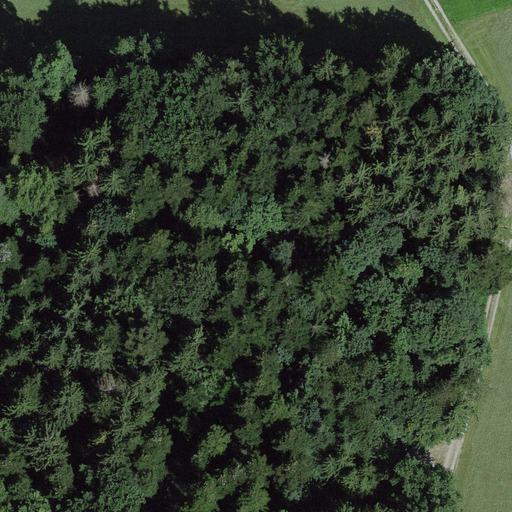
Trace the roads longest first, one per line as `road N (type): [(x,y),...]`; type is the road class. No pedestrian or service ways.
road 1 (track): [(285,245),(0,100)]
road 2 (track): [(511,220),(442,511)]
road 3 (track): [(285,245),(165,229),(0,261)]
road 4 (track): [(452,472),(423,450),(335,301),(285,245)]
road 5 (track): [(432,0),(478,69),(511,161)]
